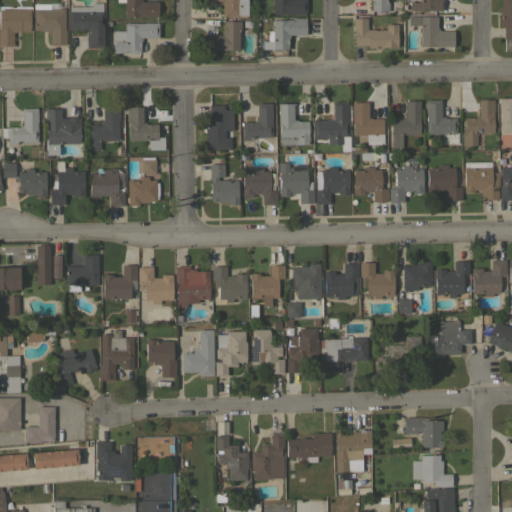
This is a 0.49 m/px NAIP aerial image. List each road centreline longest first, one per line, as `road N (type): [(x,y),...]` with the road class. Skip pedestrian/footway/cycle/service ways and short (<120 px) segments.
road 1 (residential): [(0,83),(511,68)]
road 2 (residential): [(4,231),(511,229)]
road 3 (residential): [(110,411),(511,399)]
road 4 (residential): [(183,235),(183,0)]
road 5 (residential): [(478,511),(482,360)]
